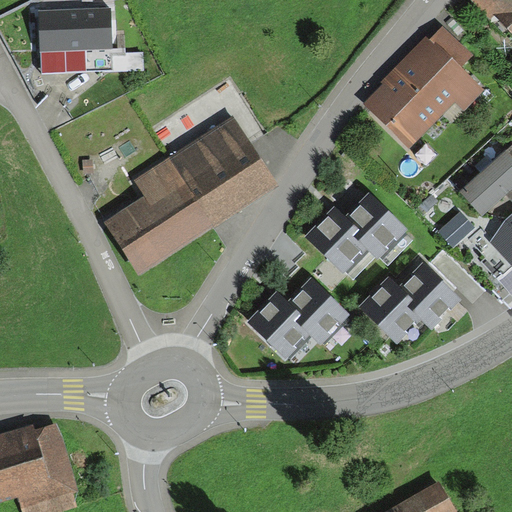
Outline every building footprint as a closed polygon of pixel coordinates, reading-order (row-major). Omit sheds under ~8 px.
[(511,0),(480,0),(511,31),(511,0)] [(112,9),(39,12),(42,74),(114,71),(112,9)] [(424,43),(368,109),(410,145),(451,96),(465,108),(479,90),(456,70),(466,58),(439,35),(429,47),(424,43)] [(234,118),(168,160),(211,228),(277,186),(234,118)] [(511,150),(463,195),(482,216),(507,194),(511,199),(511,226),(498,240),(511,255),(511,150)] [(211,228),(168,160),(137,179),(147,195),(105,222),(138,274),(211,228)] [(405,230),(373,199),(348,225),(335,212),(308,241),(344,275),(368,250),(377,258),(405,230)] [(472,229),(461,216),(441,233),(453,246),(472,229)] [(461,305),(421,267),(401,288),(389,277),(362,305),(400,341),(421,319),(434,332),(461,305)] [(345,312),(315,284),(292,308),(279,295),(252,325),(286,356),(309,331),(319,341),(345,312)] [(0,502),(21,496),(25,511),(63,511),(76,508),(71,492),(76,491),(56,424),(35,431),(33,424),(0,433),(0,502)] [(449,511),(436,488),(397,511),(449,511)]
